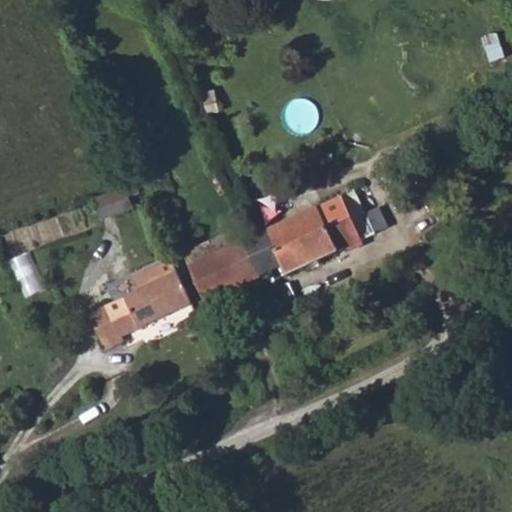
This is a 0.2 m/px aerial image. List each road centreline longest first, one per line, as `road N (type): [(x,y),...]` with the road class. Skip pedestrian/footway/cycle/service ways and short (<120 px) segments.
road 1 (track): [(511,272),(393,385),(275,429)]
road 2 (unclassified): [(78,511),(275,429)]
